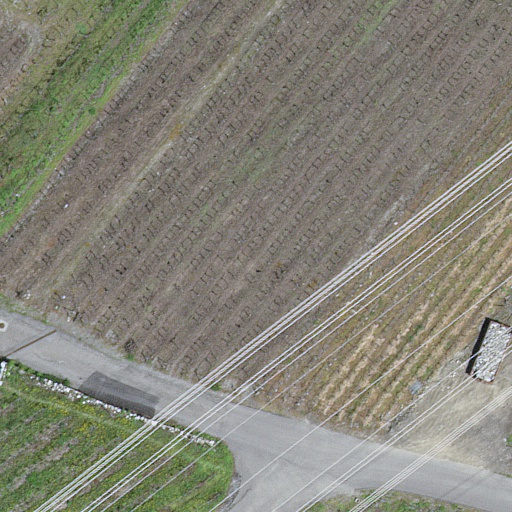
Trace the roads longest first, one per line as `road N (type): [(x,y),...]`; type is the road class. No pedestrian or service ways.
road 1 (unclassified): [(0,332),(146,391),(321,447)]
road 2 (unclassified): [(321,447),(511,499)]
